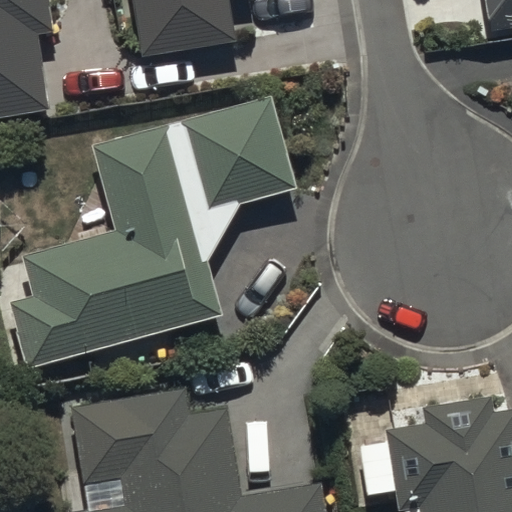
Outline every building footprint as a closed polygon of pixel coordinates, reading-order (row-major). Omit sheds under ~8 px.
[(0,0),(0,131),(54,120),(39,45),(60,41),(51,0),(0,0)] [(127,0),(135,50),(232,35),(226,0),(127,0)] [(511,0),(480,0),(485,24),(511,19),(511,0)] [(111,239),(0,266),(0,318),(16,384),(223,325),(211,271),(246,213),(296,201),(273,107),(89,152),(111,239)] [(180,383),(67,404),(85,505),(57,510),(56,511),(326,511),(321,480),(239,495),(223,406),(186,413),(180,383)] [(376,428),(353,431),(360,491),(384,488),(386,506),(395,505),(396,511),(511,511),(511,402),(487,405),(485,389),(411,398),(413,419),(375,423),(376,428)]
